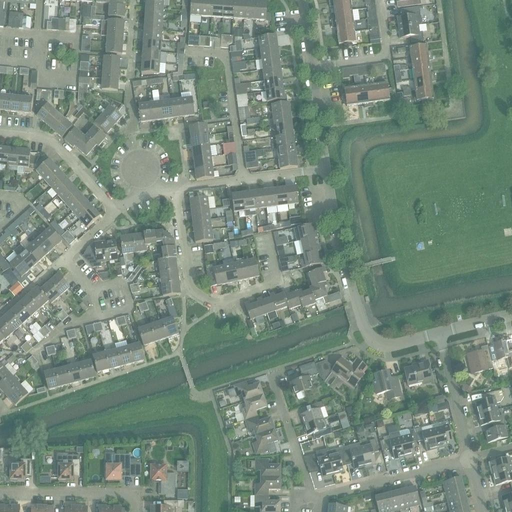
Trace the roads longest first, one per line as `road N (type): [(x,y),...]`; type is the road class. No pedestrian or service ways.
road 1 (residential): [(269,243),(275,281),(219,302),(196,294),(178,190)]
road 2 (residential): [(245,181),(229,67),(217,55),(188,52)]
road 3 (residential): [(320,495),(470,459)]
road 4 (residential): [(138,511),(127,492),(0,493)]
road 5 (residential): [(113,216),(46,140),(0,132)]
road 6 (residential): [(326,169),(356,301)]
road 7 (residential): [(311,68),(387,53),(381,0)]
road 8 (residential): [(438,334),(470,459)]
road 9 (residential): [(310,493),(271,374)]
